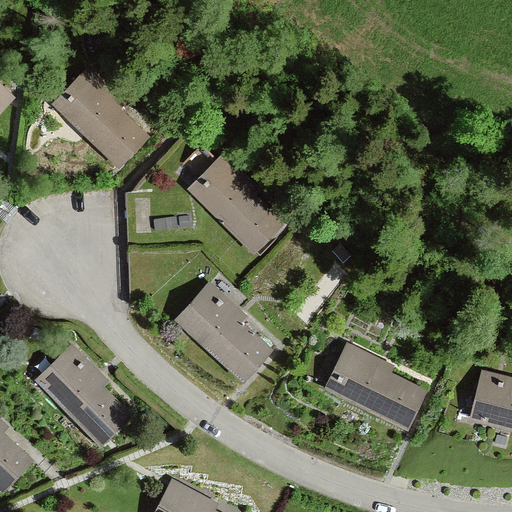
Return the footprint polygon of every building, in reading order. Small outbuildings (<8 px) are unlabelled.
[(155,133),(87,72),(54,109),(121,170),(155,133)] [(0,121),(18,101),(0,84),(0,121)] [(227,154),(191,189),(256,255),(291,220),(227,154)] [(253,321),(213,286),(179,324),(250,388),(277,357),(246,329),(253,321)] [(112,381),(74,344),(39,381),(107,447),(136,418),(106,388),(112,381)] [(397,367),(348,345),(327,392),(414,431),(431,393),(393,376),(397,367)] [(511,378),(485,372),(473,422),(511,431),(511,378)] [(42,459),(0,420),(0,488),(8,496),(42,459)] [(219,511),(223,505),(176,481),(159,511),(219,511)]
